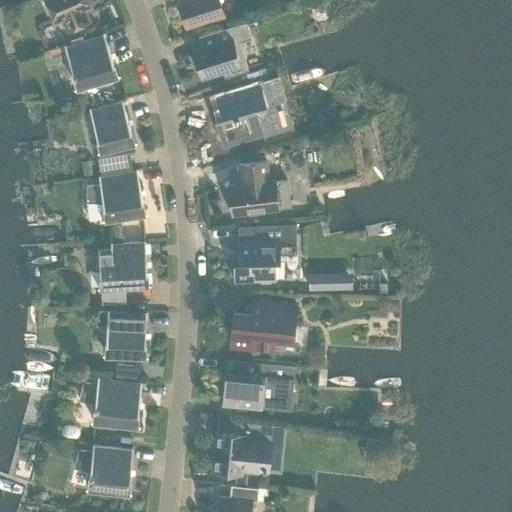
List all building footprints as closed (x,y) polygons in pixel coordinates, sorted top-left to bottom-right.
[(45,0),(55,22),(62,19),(67,30),(89,20),(85,9),(91,6),(88,0),(45,0)] [(177,0),(186,26),(224,15),(219,0),(177,0)] [(202,48),(194,51),(201,76),(223,70),(225,76),(247,69),(242,52),(238,40),(251,36),(250,33),(246,20),(234,24),(210,31),(198,35),(202,48)] [(77,87),(117,74),(104,32),(64,45),(66,50),(77,87)] [(63,45),(48,50),(49,55),(64,50),(66,50),(64,45),(63,45)] [(265,67),(256,69),(258,75),(266,73),(265,67)] [(223,146),(264,133),(261,125),(268,111),(260,83),(216,96),(222,116),(214,118),(223,146)] [(100,150),(133,141),(122,99),(89,108),(100,150)] [(129,151),(97,157),(100,174),(118,172),(132,169),(129,151)] [(268,180),(266,160),(238,163),(241,183),(228,185),(229,191),(226,195),(227,204),(231,207),(232,213),(278,208),(291,206),(288,178),(268,180)] [(105,218),(144,212),(137,169),(132,169),(118,172),(100,174),(98,175),(99,181),(86,183),(86,201),(103,201),(105,218)] [(121,222),(112,222),(113,240),(122,239),(121,222)] [(237,260),(233,261),(233,280),(261,279),(261,281),(270,281),(270,279),(275,279),(275,260),(280,260),(280,253),(296,253),(295,223),(258,224),(258,238),(238,238),(236,238),(237,260)] [(147,283),(145,239),(143,239),(143,241),(112,243),(112,241),(110,241),(111,248),(98,248),(96,266),(98,266),(99,288),(101,303),(126,302),(125,285),(147,283)] [(339,272),(308,273),(308,289),(339,288),(339,272)] [(292,338),(296,303),(252,299),(251,312),(233,310),(229,345),(273,350),(273,347),(280,347),(283,347),(286,345),(287,341),(287,338),(292,338)] [(108,310),(108,309),(107,309),(107,310),(98,310),(97,324),(107,324),(105,353),(145,355),(146,311),(145,311),(145,312),(108,310)] [(223,394),(223,401),(291,408),(291,407),(295,365),(235,359),(234,372),(225,372),(225,378),(222,377),(221,394),(223,394)] [(116,362),(114,378),(138,380),(139,365),(116,362)] [(318,369),(317,384),(325,384),(326,367),(318,367),(318,369)] [(137,424),(141,380),(138,380),(114,378),(97,376),(97,382),(84,381),(80,398),(95,402),(93,420),(137,424)] [(236,472),(235,484),(245,486),(247,468),(267,470),(270,446),(283,448),(285,425),(218,418),(217,430),(212,469),(236,472)] [(323,455),(325,434),(306,432),(304,453),(323,455)] [(128,491),(132,447),(92,443),(92,450),(79,448),(75,465),(90,469),(88,487),(128,491)] [(257,499),(258,487),(245,486),(235,484),(230,484),(229,496),(218,495),(216,511),(250,511),(252,499),(257,499)] [(273,506),(279,502),(279,496),(275,490),(268,490),(263,493),(262,501),(267,506),(273,506)]
